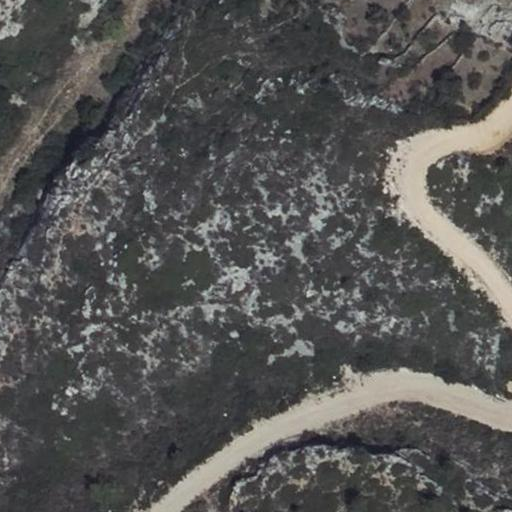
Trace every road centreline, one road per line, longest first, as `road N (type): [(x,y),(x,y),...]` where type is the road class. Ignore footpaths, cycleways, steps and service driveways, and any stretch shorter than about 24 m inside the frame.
road 1 (track): [(157,511),(258,434),(344,383),(411,375),(474,407),(511,414)]
road 2 (track): [(511,282),(421,194),(417,156),(423,141),(481,128),(511,106)]
